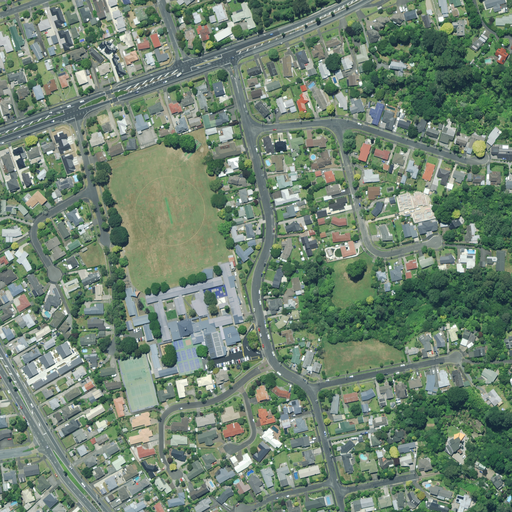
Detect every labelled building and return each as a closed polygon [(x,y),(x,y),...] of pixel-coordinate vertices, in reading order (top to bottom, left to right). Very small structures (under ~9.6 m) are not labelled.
[(106,0),(111,13),(115,11),(116,13),(121,11),(116,0),(106,0)] [(449,17),(446,0),(438,0),(440,7),(441,7),(443,18),(449,17)] [(106,15),(102,1),(99,2),(98,1),(93,3),(100,20),(106,18),(107,22),(112,20),(110,13),(106,15)] [(257,27),(248,2),(241,4),(244,11),(232,16),(234,23),(246,19),(248,25),(247,25),(249,30),(257,27)] [(219,22),(219,23),(227,20),(222,5),(213,8),(214,12),(216,12),(217,15),(219,22)] [(85,9),(84,8),(79,9),(84,23),(90,21),(92,26),(98,23),(96,17),(93,18),(89,7),(85,9)] [(144,16),(142,9),(135,11),(137,17),(136,18),(137,19),(134,20),(136,25),(141,23),(140,22),(149,18),(147,14),(144,16)] [(427,10),(428,15),(426,16),(425,15),(422,16),(423,21),(424,21),(426,29),(432,27),(430,23),(433,23),(431,18),(430,18),(429,15),(430,15),(431,16),(434,15),(432,9),(427,10)] [(71,15),(70,11),(65,13),(70,25),(79,21),(77,14),(71,15)] [(418,18),(416,11),(404,14),(406,21),(418,18)] [(198,15),(197,12),(191,14),(194,24),(202,22),(200,15),(198,15)] [(502,19),(496,19),(496,26),(505,26),(505,24),(511,24),(511,22),(511,14),(509,15),(509,17),(503,17),(502,19)] [(219,22),(217,15),(209,17),(212,24),(219,22)] [(393,21),(394,22),(394,23),(396,24),(397,23),(400,25),(402,24),(401,21),(403,21),(402,15),(392,18),(393,21)] [(66,25),(63,19),(60,21),(58,16),(53,19),(58,29),(66,25)] [(380,17),(377,18),(376,19),(377,22),(374,28),(383,33),(390,19),(385,17),(383,16),(381,18),(380,17)] [(51,28),(48,20),(41,22),(41,23),(38,24),(41,32),(51,28)] [(465,36),(465,21),(458,21),(458,22),(454,22),(454,26),(457,26),(457,36),(465,36)] [(36,34),(35,32),(36,31),(36,30),(33,23),(29,25),(29,23),(24,24),(26,32),(28,40),(37,37),(36,34)] [(201,25),(198,26),(198,28),(197,28),(199,35),(201,34),(203,41),(210,39),(208,35),(211,34),(208,25),(202,27),(201,25)] [(16,52),(18,51),(19,54),(23,53),(22,50),(20,46),(24,45),(23,41),(24,41),(22,36),(20,37),(16,26),(10,28),(13,39),(12,39),(16,52)] [(79,37),(76,28),(71,30),(74,39),(79,37)] [(137,30),(131,32),(135,41),(137,40),(138,44),(141,42),(137,30)] [(195,38),(193,30),(185,32),(187,40),(190,40),(188,48),(193,49),(195,38)] [(370,44),(377,42),(379,39),(378,33),(375,34),(374,30),(367,31),(370,44)] [(4,38),(2,32),(0,32),(0,43),(1,46),(4,45),(6,53),(14,51),(9,36),(4,38)] [(128,46),(129,48),(134,46),(130,33),(120,37),(121,42),(123,41),(124,43),(126,42),(127,46),(128,46)] [(162,46),(158,34),(151,36),(155,48),(162,46)] [(488,38),(483,34),(480,39),(485,43),(488,38)] [(59,43),(56,35),(47,39),(50,46),(59,43)] [(144,43),(138,44),(139,50),(150,48),(149,38),(143,39),(144,43)] [(331,51),(330,48),(333,47),(334,48),(337,47),(337,46),(340,45),(338,38),(326,42),(329,49),(328,49),(328,51),(331,51)] [(42,52),(37,43),(31,46),(39,61),(44,58),(41,53),(42,52)] [(317,44),(318,45),(314,46),(315,48),(313,49),(313,51),(311,52),(314,58),(318,57),(319,60),(325,58),(324,57),(325,57),(321,44),(321,43),(317,44)] [(370,60),(366,44),(359,46),(362,54),(357,56),(359,63),(370,60)] [(57,49),(56,46),(48,49),(51,56),(56,54),(55,50),(57,49)] [(105,59),(92,47),(89,51),(91,52),(90,54),(100,64),(105,59)] [(85,53),(84,48),(71,52),(73,57),(75,56),(76,61),(82,59),(81,55),(85,53)] [(509,54),(505,52),(506,50),(503,48),(502,48),(501,50),(499,49),(496,54),(501,57),(498,62),(504,65),(509,54)] [(161,55),(159,49),(155,50),(159,63),(170,59),(167,53),(161,55)] [(123,52),(124,55),(127,65),(131,64),(131,62),(139,60),(136,51),(130,53),(128,54),(127,51),(123,52)] [(154,52),(151,53),(146,55),(148,61),(147,61),(148,65),(151,64),(151,66),(155,65),(154,62),(156,62),(153,55),(155,54),(154,52)] [(296,60),(296,62),(298,62),(301,69),(305,69),(304,63),(308,62),(307,53),(296,54),(297,60),(296,60)] [(126,75),(119,55),(112,58),(119,77),(126,75)] [(299,68),(297,63),(292,63),(291,57),(286,57),(282,58),(284,77),(293,76),(292,67),(295,67),(295,68),(299,68)] [(32,63),(31,58),(22,60),(24,66),(32,63)] [(350,61),(349,58),(342,60),(346,72),(351,71),(350,69),(354,67),(352,61),(350,61)] [(45,61),(46,63),(45,64),(45,66),(46,66),(48,71),(54,69),(51,59),(45,61)] [(408,64),(405,64),(406,60),(401,59),(400,63),(392,62),(391,69),(402,70),(402,72),(404,72),(404,70),(407,71),(408,64)] [(111,68),(109,63),(98,67),(101,76),(107,74),(106,73),(110,72),(109,69),(111,68)] [(278,74),(274,63),(267,66),(271,77),(278,74)] [(331,75),(327,64),(319,67),(323,79),(328,77),(331,75)] [(262,73),(260,66),(247,70),(249,77),(262,73)] [(317,74),(315,68),(308,71),(310,76),(317,74)] [(89,83),(85,70),(76,73),(80,86),(89,83)] [(344,78),(340,70),(335,72),(338,80),(344,78)] [(24,76),(23,72),(12,75),(12,73),(7,75),(9,83),(17,81),(18,84),(27,82),(25,76),(24,76)] [(70,78),(68,74),(59,78),(63,89),(69,86),(67,79),(70,78)] [(359,80),(359,75),(349,76),(349,80),(347,80),(348,86),(356,86),(356,80),(359,80)] [(259,84),(257,78),(248,80),(249,87),(256,86),(256,88),(261,87),(260,83),(259,84)] [(58,90),(55,80),(49,81),(50,84),(48,85),(48,84),(44,86),(47,96),(52,94),(51,92),(58,90)] [(281,88),(279,81),(266,85),(269,92),(281,88)] [(226,94),(222,82),(213,84),(216,96),(226,94)] [(210,92),(208,84),(203,85),(196,87),(201,109),(204,109),(205,112),(208,111),(207,108),(208,107),(205,96),(204,97),(203,93),(210,92)] [(45,98),(41,85),(33,88),(38,100),(45,98)] [(30,94),(28,87),(17,90),(20,100),(26,98),(25,97),(28,96),(28,95),(30,94)] [(329,108),(318,87),(312,90),(314,94),(313,94),(322,111),(329,108)] [(253,90),(253,91),(251,92),(253,99),(263,96),(261,89),(256,91),(255,90),(253,90)] [(191,91),(187,92),(188,96),(186,97),(186,99),(181,100),(183,107),(195,103),(191,91)] [(347,102),(342,92),(336,96),(340,103),(339,104),(339,108),(344,108),(344,110),(348,110),(347,102)] [(309,102),(303,93),(300,96),(302,98),(297,102),(300,112),(307,110),(305,104),(309,102)] [(290,107),(295,106),(293,99),(284,102),(282,98),(276,100),(279,107),(282,114),(287,112),(286,109),(290,107)] [(357,100),(356,98),(351,100),(353,107),(350,108),(352,114),(357,112),(358,113),(362,112),(362,113),(365,111),(361,99),(357,100)] [(12,109),(10,100),(0,103),(4,116),(10,114),(9,110),(12,109)] [(151,115),(152,114),(152,116),(155,115),(155,113),(156,113),(157,115),(161,113),(160,111),(163,110),(161,102),(156,104),(156,105),(148,108),(151,115)] [(264,116),(266,117),(271,113),(261,102),(256,107),(259,110),(257,111),(263,117),(264,116)] [(180,106),(179,103),(174,104),(173,103),(169,105),(172,114),(178,112),(179,113),(183,112),(181,106),(180,106)] [(371,116),(372,118),(374,119),(372,124),(378,126),(385,105),(378,103),(376,110),(372,109),(370,114),(371,115),(371,116)] [(389,112),(386,110),(382,121),(387,123),(385,128),(392,131),(396,119),(393,118),(395,113),(389,112)] [(226,116),(226,113),(219,114),(221,119),(210,122),(208,115),(203,116),(206,129),(223,125),(223,123),(230,122),(228,116),(226,116)] [(145,123),(142,115),(135,117),(137,123),(135,124),(139,134),(142,133),(141,131),(149,128),(147,122),(145,123)] [(169,123),(167,115),(160,117),(163,125),(169,123)] [(189,130),(185,117),(179,119),(181,125),(177,126),(179,132),(183,131),(183,132),(189,130)] [(202,125),(199,118),(189,121),(192,128),(197,126),(197,127),(202,125)] [(128,126),(125,119),(117,122),(122,135),(126,134),(125,130),(127,129),(126,126),(128,126)] [(411,124),(400,120),(398,126),(409,130),(411,124)] [(423,133),(425,134),(426,128),(428,126),(424,121),(416,128),(420,133),(423,130),(423,133)] [(113,132),(109,122),(106,123),(106,125),(102,126),(105,133),(109,131),(109,133),(113,132)] [(454,141),(458,129),(441,123),(439,129),(444,131),(440,142),(449,144),(450,140),(454,141)] [(234,134),(232,127),(223,129),(224,136),(219,137),(221,142),(233,139),(232,135),(234,134)] [(440,131),(428,128),(426,135),(438,138),(440,131)] [(500,135),(498,133),(500,131),(496,128),(488,138),(490,139),(488,142),(492,146),(496,141),(500,135)] [(170,135),(169,133),(168,129),(160,132),(162,137),(170,135)] [(105,143),(102,132),(98,133),(92,135),(94,140),(90,141),(92,147),(98,145),(99,146),(103,145),(103,144),(105,143)] [(467,147),(470,137),(460,133),(458,139),(456,138),(454,144),(456,144),(457,143),(467,147)] [(472,137),(468,147),(474,150),(476,142),(484,145),(486,139),(473,134),(472,137)] [(300,152),(299,150),(300,150),(299,145),(305,144),(303,137),(290,140),(293,150),(295,149),(295,151),(296,150),(297,152),(300,152)] [(326,143),(328,140),(323,137),(321,139),(307,140),(307,147),(320,147),(320,148),(326,148),(326,143)] [(57,145),(58,144),(63,158),(68,156),(66,149),(71,147),(69,142),(66,143),(65,141),(63,142),(61,138),(57,140),(57,141),(56,142),(57,145)] [(136,150),(136,139),(129,139),(130,146),(127,146),(127,150),(136,150)] [(281,147),(278,140),(271,143),(271,144),(266,146),(269,152),(280,147),(282,153),(290,151),(288,145),(281,147)] [(56,149),(53,142),(42,146),(44,154),(47,153),(48,155),(54,153),(53,150),(56,149)] [(220,146),(215,147),(217,155),(213,156),(215,161),(242,154),(240,148),(236,149),(235,143),(229,144),(230,148),(221,150),(220,146)] [(372,146),(364,143),(361,151),(362,151),(359,160),(366,162),(370,150),(372,146)] [(124,153),(121,144),(108,148),(112,157),(124,153)] [(38,147),(33,149),(32,148),(27,150),(27,152),(30,160),(41,156),(38,147)] [(384,151),(377,149),(374,156),(388,160),(391,153),(384,150),(384,151)] [(511,157),(511,150),(498,149),(498,158),(507,158),(507,161),(511,160),(511,157)] [(99,164),(106,162),(108,161),(106,157),(104,157),(102,152),(96,154),(99,164)] [(330,157),(328,152),(321,153),(322,159),(317,160),(317,163),(311,164),(313,170),(318,169),(318,168),(326,167),(325,165),(332,164),(331,157),(330,157)] [(404,156),(396,153),(393,162),(403,166),(405,160),(403,159),(404,156)] [(16,170),(10,154),(1,157),(4,165),(5,164),(7,169),(8,169),(9,173),(16,170)] [(284,159),(283,155),(274,156),(274,157),(271,157),(272,164),(276,163),(277,172),(284,171),(283,159),(284,159)] [(227,176),(226,174),(234,173),(233,169),(239,168),(238,164),(241,163),(240,157),(228,160),(229,166),(229,168),(218,170),(219,178),(227,176)] [(20,160),(20,159),(15,160),(19,171),(18,171),(23,184),(29,182),(25,171),(29,170),(26,158),(20,160)] [(415,162),(410,160),(407,171),(414,173),(412,178),(416,179),(420,169),(413,167),(415,162)] [(436,165),(428,163),(423,179),(425,180),(424,181),(427,182),(428,180),(431,181),(436,165)] [(296,176),(298,176),(298,172),(296,172),(295,166),(290,167),(291,173),(288,173),(289,177),(291,177),(292,181),(297,181),(296,176)] [(451,172),(440,168),(437,176),(442,178),(441,184),(446,186),(451,172)] [(40,179),(42,180),(43,179),(44,180),(45,179),(45,178),(48,175),(46,173),(47,172),(45,169),(40,174),(37,177),(39,179),(40,179)] [(373,175),(373,170),(365,170),(365,177),(364,177),(365,183),(380,182),(379,175),(373,175)] [(333,175),(333,171),(324,173),(327,183),(336,181),(334,174),(333,175)] [(466,174),(456,171),(453,177),(457,179),(456,182),(462,183),(463,180),(464,180),(466,174)] [(11,180),(11,181),(8,182),(11,191),(20,188),(17,178),(18,178),(16,172),(10,174),(12,179),(11,180)] [(501,172),(492,172),(492,174),(487,174),(487,185),(491,185),(491,181),(497,182),(497,184),(501,184),(501,172)] [(286,183),(284,175),(277,177),(280,189),(293,186),(292,181),(286,183)] [(479,175),(474,175),(473,183),(481,183),(481,185),(485,185),(485,176),(479,176),(479,175)] [(234,176),(234,177),(230,176),(228,183),(232,184),(232,183),(239,185),(244,185),(245,179),(243,178),(234,176)] [(75,187),(71,177),(64,180),(65,181),(61,182),(60,181),(56,182),(59,190),(55,191),(56,192),(50,194),(52,200),(62,196),(61,192),(64,190),(69,188),(70,189),(75,187)] [(341,194),(339,184),(326,187),(328,196),(324,197),(325,201),(332,199),(331,196),(341,194)] [(302,188),(301,185),(292,187),(294,194),(301,193),(300,188),(302,188)] [(381,196),(380,187),(369,188),(369,200),(375,200),(375,199),(377,199),(376,196),(381,196)] [(240,204),(248,202),(247,196),(248,195),(247,189),(239,191),(241,199),(239,200),(240,203),(236,204),(237,207),(241,206),(240,204)] [(290,196),(288,189),(282,191),(283,198),(275,200),(276,206),(283,204),(300,200),(299,194),(290,196)] [(48,201),(39,191),(26,204),(29,207),(31,206),(33,208),(39,202),(43,205),(48,201)] [(417,205),(418,204),(416,197),(414,198),(413,194),(402,196),(404,207),(409,206),(411,212),(418,210),(417,205)] [(331,206),(329,206),(330,210),(333,209),(333,211),(339,210),(340,213),(345,211),(344,207),(347,206),(346,203),(347,203),(346,198),(337,200),(338,203),(331,205),(331,206)] [(7,207),(7,201),(2,201),(1,215),(7,215),(7,212),(13,213),(13,215),(17,215),(17,210),(20,210),(25,216),(29,213),(24,206),(24,205),(20,205),(19,207),(7,207)] [(376,217),(381,212),(384,204),(378,202),(376,208),(372,213),(376,217)] [(254,217),(251,205),(244,207),(245,210),(238,212),(240,218),(247,216),(248,219),(254,217)] [(294,208),(294,205),(286,207),(288,213),(283,214),(285,219),(297,216),(296,212),(300,211),(298,207),(294,208)] [(78,213),(76,209),(67,215),(72,222),(73,222),(76,227),(85,222),(83,218),(79,220),(76,214),(78,213)] [(429,220),(428,220),(426,214),(427,214),(426,209),(417,211),(420,221),(415,224),(418,228),(422,226),(424,229),(428,226),(432,224),(429,220)] [(313,224),(310,215),(304,217),(306,225),(313,224)] [(451,228),(456,226),(457,228),(468,222),(464,215),(453,221),(454,222),(449,225),(451,228)] [(340,219),(334,217),(331,223),(339,227),(347,225),(346,219),(340,219)] [(65,223),(64,221),(58,224),(56,225),(64,239),(71,235),(64,224),(65,223)] [(71,230),(74,229),(76,228),(75,226),(73,227),(70,221),(67,223),(71,230)] [(85,229),(89,226),(87,222),(79,226),(81,230),(78,232),(85,243),(92,239),(87,231),(87,232),(85,229)] [(301,228),(299,222),(285,227),(288,233),(293,231),(294,232),(300,230),(301,231),(303,230),(302,227),(301,228)] [(469,223),(469,225),(469,226),(466,226),(467,236),(465,236),(465,242),(470,241),(470,244),(478,243),(478,241),(480,241),(480,235),(475,236),(475,228),(476,227),(476,223),(469,223)] [(254,232),(252,224),(246,225),(248,240),(253,240),(253,238),(256,237),(255,232),(254,232)] [(410,226),(409,224),(402,225),(405,238),(412,236),(413,238),(418,237),(417,230),(415,231),(414,225),(410,226)] [(237,230),(236,225),(230,227),(234,243),(245,241),(243,234),(238,236),(237,231),(237,230)] [(19,229),(18,226),(14,227),(15,230),(3,230),(3,237),(6,237),(6,243),(13,243),(13,237),(16,237),(23,235),(21,228),(19,229)] [(382,239),(383,239),(383,241),(393,241),(393,236),(390,236),(386,226),(379,228),(382,236),(382,239)] [(340,236),(340,232),(332,233),(333,243),(351,241),(350,233),(345,234),(346,235),(340,236)] [(57,236),(45,244),(49,251),(52,250),(55,254),(52,256),(56,261),(67,255),(64,250),(61,252),(58,246),(62,244),(57,236)] [(310,241),(308,236),(302,238),(303,245),(305,244),(308,257),(315,255),(314,249),(319,247),(317,240),(310,241)] [(292,239),(286,239),(286,241),(282,241),(282,245),(282,247),(286,247),(282,259),(288,261),(292,249),(292,239)] [(82,245),(79,240),(66,247),(68,251),(70,249),(71,251),(82,245)] [(357,254),(353,241),(348,242),(350,250),(347,251),(345,246),(341,247),(343,258),(357,254)] [(244,252),(238,245),(235,247),(237,250),(236,252),(244,263),(249,259),(248,257),(254,251),(251,247),(244,252)] [(14,259),(9,250),(5,253),(10,261),(14,259)] [(29,255),(25,252),(23,254),(19,250),(15,255),(19,259),(17,261),(21,264),(22,264),(24,265),(28,272),(33,269),(26,258),(29,255)] [(497,250),(497,257),(488,257),(487,264),(493,264),(493,262),(497,262),(497,271),(505,271),(506,251),(497,250)] [(431,254),(424,256),(419,258),(423,269),(435,264),(431,254)] [(456,260),(452,255),(449,256),(440,257),(441,264),(451,263),(456,260)] [(475,269),(476,256),(461,255),(461,263),(467,263),(467,269),(475,269)] [(9,264),(5,256),(0,258),(0,262),(1,265),(5,263),(6,265),(9,264)] [(79,265),(75,257),(67,261),(69,265),(68,266),(70,270),(79,265)] [(418,268),(416,261),(410,262),(410,263),(406,264),(408,270),(418,268)] [(230,263),(221,266),(237,325),(246,322),(230,263)] [(404,269),(403,265),(392,268),(393,273),(391,273),(392,282),(403,280),(401,270),(404,269)] [(280,289),(281,283),(287,284),(288,278),(284,277),(285,270),(278,268),(277,274),(275,274),(273,287),(280,289)] [(0,279),(1,281),(3,279),(6,285),(12,282),(12,281),(17,279),(12,270),(2,275),(2,273),(0,273),(0,279)] [(385,270),(381,271),(376,273),(378,281),(382,280),(382,283),(388,281),(385,270)] [(99,277),(97,272),(89,275),(90,277),(82,280),(84,287),(100,280),(99,277)] [(40,285),(34,274),(28,277),(35,290),(32,291),(35,297),(39,295),(39,296),(45,293),(42,288),(43,288),(42,285),(40,285)] [(222,275),(146,295),(148,305),(224,284),(222,275)] [(302,293),(305,293),(304,290),(302,291),(299,278),(293,279),(294,285),(293,286),(294,292),(296,291),(297,295),(302,294),(302,293)] [(69,293),(80,288),(78,283),(79,283),(78,279),(66,284),(67,287),(63,288),(68,299),(71,298),(69,293)] [(26,289),(24,290),(21,285),(16,288),(14,284),(8,287),(14,297),(25,291),(25,292),(27,291),(26,289)] [(103,296),(103,285),(99,285),(99,286),(96,286),(96,288),(93,288),(93,293),(96,293),(96,301),(102,300),(102,296),(103,296)] [(133,287),(127,289),(129,297),(135,295),(133,287)] [(58,307),(58,305),(60,306),(62,300),(60,300),(60,297),(56,288),(53,289),(56,297),(49,295),(45,310),(50,311),(52,305),(58,307)] [(211,314),(205,292),(196,294),(198,299),(193,301),(196,309),(199,314),(202,317),(211,314)] [(31,305),(25,294),(12,301),(17,309),(17,308),(20,312),(31,305)] [(183,296),(175,298),(180,315),(188,313),(183,296)] [(137,314),(133,297),(127,298),(131,316),(137,314)] [(283,306),(281,299),(270,301),(271,305),(269,305),(270,310),(271,310),(272,315),(278,314),(277,310),(280,310),(279,307),(283,306)] [(298,307),(297,299),(289,300),(289,304),(284,305),(285,310),(291,309),(291,308),(298,307)] [(15,311),(11,303),(2,308),(6,314),(0,317),(3,322),(15,315),(13,312),(15,311)] [(104,303),(97,303),(97,307),(91,307),(91,309),(85,309),(85,315),(104,314),(104,303)] [(165,303),(155,305),(165,342),(175,340),(165,303)] [(61,313),(58,311),(55,315),(52,318),(54,319),(50,324),(56,329),(66,316),(62,312),(61,313)] [(300,319),(299,311),(292,312),(294,320),(300,319)] [(31,316),(29,314),(23,317),(24,320),(19,323),(22,329),(28,325),(29,329),(36,325),(34,321),(36,320),(33,315),(31,316)] [(192,317),(171,322),(176,340),(192,336),(195,345),(208,342),(213,359),(225,355),(218,329),(235,324),(232,314),(194,324),(192,317)] [(284,315),(281,321),(275,324),(279,330),(286,325),(290,318),(284,315)] [(151,316),(135,320),(137,327),(153,323),(151,316)] [(104,326),(104,319),(88,320),(88,328),(99,328),(99,330),(105,330),(105,326),(104,326)] [(72,334),(68,331),(71,328),(68,325),(70,324),(66,321),(59,330),(62,332),(64,334),(63,336),(68,340),(72,334)] [(152,324),(145,326),(149,342),(156,340),(152,324)] [(459,331),(457,325),(453,326),(454,327),(449,329),(453,342),(458,340),(456,332),(459,331)] [(52,331),(49,326),(36,334),(39,339),(52,331)] [(238,326),(225,329),(229,346),(243,343),(238,326)] [(10,328),(7,330),(5,327),(2,329),(4,333),(0,335),(3,340),(7,338),(9,341),(15,337),(10,328)] [(284,346),(288,345),(295,344),(293,330),(282,332),(283,337),(286,336),(287,342),(284,343),(284,346)] [(474,343),(478,335),(467,330),(461,344),(466,347),(467,346),(469,349),(474,345),(472,342),(474,343)] [(438,348),(445,347),(445,341),(441,336),(442,335),(441,333),(434,337),(437,342),(437,347),(434,347),(434,352),(438,351),(438,348)] [(97,344),(96,334),(89,334),(90,338),(84,339),(84,338),(81,338),(81,346),(97,344)] [(430,342),(433,340),(429,335),(426,337),(424,335),(419,338),(424,346),(425,349),(422,350),(423,358),(428,357),(427,351),(432,350),(431,344),(430,342)] [(37,340),(35,337),(28,341),(30,345),(37,340)] [(56,337),(54,338),(45,343),(47,345),(44,347),(46,351),(56,345),(55,343),(56,342),(55,340),(57,339),(56,337)] [(29,346),(24,338),(18,341),(20,345),(16,348),(19,352),(29,346)] [(164,366),(158,343),(149,346),(156,368),(164,366)] [(295,347),(295,349),(293,349),(294,354),(291,362),(297,364),(297,365),(300,365),(302,360),(299,360),(301,356),(301,355),(300,348),(299,348),(299,346),(295,347)] [(412,348),(412,349),(409,350),(409,347),(406,347),(407,351),(405,351),(406,354),(409,354),(410,355),(419,353),(418,348),(414,349),(413,348),(412,348)] [(42,355),(38,348),(22,358),(26,364),(42,355)] [(310,350),(310,352),(308,351),(303,367),(307,369),(307,370),(312,372),(313,371),(319,373),(322,365),(315,362),(313,367),(311,366),(315,354),(315,352),(310,350)] [(469,352),(470,358),(486,356),(485,350),(469,352)] [(96,369),(96,367),(98,367),(97,354),(85,355),(85,359),(87,359),(87,361),(90,361),(91,368),(93,368),(93,369),(96,369)] [(56,363),(53,358),(50,359),(51,360),(45,364),(48,368),(56,363)] [(33,371),(32,371),(34,375),(43,369),(39,362),(31,367),(33,371)] [(78,367),(79,370),(74,373),(79,382),(82,380),(81,379),(82,379),(84,378),(83,376),(87,374),(83,367),(81,369),(80,366),(78,367)] [(178,366),(160,370),(162,377),(180,373),(178,366)] [(102,377),(112,375),(112,377),(117,376),(117,374),(116,368),(101,370),(102,377)] [(492,372),(486,369),(482,375),(488,379),(486,383),(490,386),(493,382),(494,382),(499,374),(493,370),(492,372)] [(230,380),(228,370),(219,372),(215,373),(217,379),(216,379),(218,385),(222,384),(221,381),(224,380),(224,382),(230,380)] [(449,381),(448,377),(449,377),(447,370),(446,370),(441,371),(441,373),(440,373),(442,381),(439,382),(440,388),(450,385),(449,381)] [(463,383),(460,370),(453,372),(454,377),(453,377),(454,381),(455,380),(457,388),(464,386),(464,387),(469,386),(468,381),(463,383)] [(57,377),(54,372),(44,378),(41,374),(34,378),(38,384),(36,385),(38,388),(57,377)] [(214,389),(211,375),(207,376),(207,377),(197,379),(199,387),(206,386),(207,391),(214,389)] [(438,390),(434,389),(435,384),(436,376),(427,376),(427,383),(426,390),(434,392),(438,393),(438,390)] [(75,384),(72,379),(66,382),(69,387),(75,384)] [(189,386),(187,379),(176,382),(180,398),(186,397),(185,392),(186,392),(184,387),(189,386)] [(423,387),(422,379),(409,381),(411,389),(423,387)] [(95,387),(92,381),(85,385),(85,386),(82,388),(85,393),(95,387)] [(122,388),(121,381),(106,384),(108,391),(122,388)] [(268,396),(265,385),(260,387),(261,389),(257,390),(258,394),(256,395),(258,403),(270,400),(269,396),(268,396)] [(394,398),(392,385),(380,387),(381,394),(386,393),(387,399),(394,398)] [(176,397),(173,386),(166,387),(168,393),(165,394),(164,390),(158,392),(160,403),(167,401),(166,399),(176,397)] [(276,386),(272,391),(278,397),(290,398),(291,393),(289,393),(289,391),(282,391),(276,386)] [(402,404),(401,399),(408,397),(406,386),(395,388),(398,399),(396,400),(397,405),(402,404)] [(82,394),(78,387),(68,393),(69,393),(65,395),(69,402),(82,394)] [(49,392),(47,389),(42,392),(47,399),(54,395),(52,390),(49,392)] [(372,402),(371,399),(376,396),(372,389),(367,392),(361,393),(362,401),(367,400),(367,403),(372,402)] [(503,401),(494,389),(489,394),(492,398),(490,399),(496,406),(503,401)] [(93,394),(95,396),(89,399),(92,404),(98,401),(97,400),(103,396),(100,390),(93,394)] [(359,401),(357,393),(344,395),(345,403),(359,401)] [(340,397),(335,396),(333,396),(331,414),(338,414),(340,397)] [(125,404),(123,397),(114,400),(119,418),(125,416),(123,410),(124,410),(123,405),(125,404)] [(59,401),(57,398),(49,403),(54,411),(61,407),(58,402),(59,401)] [(289,408),(290,413),(294,412),(295,415),(303,413),(301,407),(300,408),(298,400),(291,401),(293,407),(289,408)] [(106,411),(102,404),(90,411),(91,413),(86,415),(89,421),(106,411)] [(369,409),(368,404),(362,405),(363,413),(371,411),(371,408),(369,409)] [(71,411),(68,406),(62,410),(65,415),(63,416),(66,420),(81,411),(79,407),(71,411)] [(235,414),(233,406),(225,409),(227,414),(221,416),(224,423),(241,418),(239,413),(235,414)] [(290,413),(289,408),(283,409),(284,415),(280,416),(283,427),(291,425),(288,413),(290,413)] [(258,410),(259,414),(260,418),(262,418),(263,421),(260,421),(262,426),(275,422),(274,417),(267,418),(267,417),(269,416),(267,409),(264,410),(263,409),(258,410)] [(150,416),(149,412),(141,414),(142,416),(136,417),(137,419),(132,420),(133,423),(132,423),(133,428),(145,425),(146,427),(151,425),(149,417),(150,416)] [(63,419),(60,413),(54,416),(58,422),(63,419)] [(216,426),(214,414),(205,416),(206,418),(203,418),(202,417),(196,418),(198,427),(205,426),(211,424),(212,427),(216,426)] [(382,419),(382,417),(376,418),(376,420),(373,421),(374,428),(379,427),(380,429),(386,428),(385,426),(388,425),(387,418),(382,419)] [(6,423),(5,418),(0,419),(0,428),(8,427),(7,423),(6,423)] [(188,418),(182,418),(182,423),(174,422),(174,424),(172,424),(171,431),(177,431),(177,430),(184,431),(183,431),(188,431),(188,418)] [(303,421),(302,418),(296,420),(298,428),(294,429),(295,434),(308,430),(307,426),(306,426),(305,420),(303,421)] [(62,437),(65,435),(66,436),(80,428),(79,426),(81,425),(78,420),(76,421),(74,419),(70,422),(71,424),(62,430),(63,431),(60,433),(62,437)] [(108,426),(104,420),(100,423),(99,421),(96,423),(99,429),(98,430),(99,433),(104,430),(104,429),(108,426)] [(241,429),(239,422),(227,426),(228,430),(223,431),(225,438),(245,433),(244,428),(241,429)] [(355,425),(345,427),(345,423),(341,424),(341,425),(340,426),(340,429),(336,430),(336,434),(356,430),(355,425)] [(150,431),(149,428),(139,431),(140,435),(129,438),(131,445),(143,442),(144,443),(150,442),(149,437),(153,436),(152,431),(150,431)] [(277,441),(274,438),(274,437),(273,436),(275,433),(270,428),(262,438),(267,442),(268,442),(276,448),(277,447),(279,448),(282,444),(277,440),(277,441)] [(87,439),(81,429),(73,434),(75,438),(76,437),(80,443),(87,439)] [(14,430),(4,431),(0,433),(0,439),(1,442),(8,437),(15,437),(14,430)] [(218,437),(216,430),(198,435),(200,444),(205,442),(207,446),(214,444),(212,440),(215,439),(215,438),(218,437)] [(404,435),(404,431),(395,433),(396,437),(394,437),(395,442),(404,441),(403,435),(404,435)] [(109,440),(106,434),(96,439),(95,438),(90,440),(93,445),(97,442),(99,445),(109,440)] [(181,436),(172,435),(172,439),(171,446),(178,446),(178,444),(187,445),(188,437),(181,437),(181,436)] [(311,445),(309,436),(291,441),(292,448),(302,446),(303,448),(311,445)] [(451,436),(449,437),(445,451),(451,456),(460,449),(461,440),(459,437),(454,440),(451,436)] [(380,437),(372,437),(372,443),(370,443),(371,447),(381,445),(380,437)] [(340,447),(342,453),(348,452),(355,445),(351,440),(346,446),(340,447)] [(271,449),(263,442),(258,447),(262,450),(258,454),(256,453),(253,457),(259,463),(271,449)] [(89,453),(84,445),(77,449),(82,457),(89,453)] [(120,451),(117,445),(107,450),(110,456),(120,451)] [(140,459),(141,459),(141,461),(144,460),(143,458),(156,454),(154,449),(150,450),(149,449),(144,451),(142,447),(137,448),(140,459)] [(178,450),(173,449),(172,455),(174,456),(173,458),(178,459),(178,460),(185,462),(187,456),(184,455),(185,452),(182,451),(181,452),(178,451),(178,450)] [(313,454),(311,450),(302,452),(303,457),(305,456),(306,461),(302,462),(303,467),(315,463),(314,460),(315,460),(314,454),(313,454)] [(384,459),(383,457),(382,450),(376,451),(378,458),(379,458),(380,466),(384,470),(389,466),(390,467),(394,467),(393,465),(392,459),(387,460),(387,458),(384,459)] [(216,461),(212,453),(206,457),(205,455),(202,457),(207,465),(205,466),(208,470),(213,467),(211,464),(216,461)] [(254,463),(248,453),(242,456),(244,459),(244,461),(239,464),(239,465),(234,468),(238,473),(249,467),(248,466),(254,463)] [(353,459),(351,453),(342,456),(346,473),(348,472),(348,474),(354,473),(353,465),(351,460),(353,459)] [(413,463),(411,454),(408,455),(408,456),(400,458),(402,467),(409,466),(409,464),(413,463)] [(126,463),(121,455),(118,457),(119,459),(113,463),(117,471),(122,468),(121,466),(126,463)] [(98,464),(93,457),(85,462),(87,466),(88,465),(90,468),(98,464)] [(477,458),(473,465),(484,471),(488,465),(477,458)] [(428,461),(428,459),(419,460),(420,465),(418,465),(419,470),(425,469),(426,471),(433,469),(431,461),(428,461)] [(205,471),(198,460),(192,464),(195,469),(187,475),(190,480),(205,471)] [(378,472),(375,460),(371,460),(371,463),(367,463),(367,462),(360,463),(362,471),(370,470),(371,474),(378,472)] [(149,465),(146,461),(141,463),(145,470),(147,470),(147,472),(149,473),(149,474),(151,479),(156,476),(154,473),(159,470),(156,465),(155,466),(149,465)] [(142,471),(139,473),(133,464),(126,469),(127,471),(126,471),(127,474),(123,477),(126,482),(138,474),(139,477),(141,476),(140,475),(143,473),(142,471)] [(24,469),(25,474),(26,477),(41,474),(39,465),(24,467),(24,469)] [(290,473),(288,466),(277,470),(282,487),(289,485),(286,475),(290,473)] [(321,474),(319,466),(299,471),(301,479),(321,474)] [(105,475),(100,467),(95,470),(97,474),(94,475),(97,480),(105,475)] [(228,473),(226,468),(220,472),(222,474),(216,477),(220,484),(231,478),(236,475),(233,470),(228,473)] [(275,475),(272,468),(265,471),(264,469),(261,471),(268,488),(274,486),(272,481),(273,481),(271,477),(275,475)] [(25,474),(24,469),(18,471),(20,483),(26,482),(25,477),(26,477),(25,474)] [(9,482),(11,484),(13,483),(13,485),(18,484),(15,471),(11,471),(11,473),(4,474),(5,481),(9,480),(9,482)] [(505,482),(498,473),(491,480),(499,490),(504,486),(502,484),(505,482)] [(52,486),(43,475),(37,480),(40,484),(37,487),(41,492),(46,489),(47,490),(52,486)] [(259,487),(263,484),(258,478),(257,478),(253,475),(252,475),(248,481),(256,495),(262,491),(259,487)] [(119,486),(113,477),(105,481),(107,484),(108,484),(110,487),(108,488),(110,491),(119,486)] [(158,479),(157,477),(155,478),(156,481),(154,482),(159,491),(161,490),(162,492),(164,490),(167,494),(172,491),(168,484),(165,486),(160,478),(158,479)] [(150,485),(146,479),(129,490),(132,496),(150,485)] [(481,479),(477,484),(485,491),(490,486),(481,479)] [(245,486),(242,481),(236,485),(240,491),(238,492),(240,496),(251,489),(248,484),(245,486)] [(194,501),(210,491),(209,490),(210,489),(209,486),(208,487),(206,484),(202,486),(203,488),(197,492),(196,490),(190,493),(194,501)] [(434,486),(434,488),(432,487),(430,493),(438,496),(438,498),(445,500),(446,497),(451,499),(453,493),(443,490),(444,488),(434,486)] [(131,497),(125,487),(118,491),(121,497),(119,498),(122,502),(131,497)] [(224,502),(225,503),(229,498),(235,495),(232,489),(225,491),(220,497),(219,497),(218,499),(217,500),(222,505),(224,502)] [(30,492),(29,490),(23,492),(26,503),(36,501),(34,497),(33,497),(31,492),(30,492)] [(407,494),(411,501),(408,502),(409,509),(412,508),(412,509),(416,508),(417,507),(421,502),(416,497),(413,492),(407,494)] [(186,498),(185,493),(178,494),(179,498),(168,501),(169,508),(185,505),(184,499),(186,498)] [(58,502),(51,494),(43,501),(50,509),(58,502)] [(115,499),(112,494),(106,498),(109,503),(115,499)] [(472,499),(458,495),(456,502),(461,504),(458,511),(464,511),(465,508),(470,509),(472,499)] [(392,505),(390,496),(384,497),(384,498),(379,500),(381,508),(392,505)] [(212,502),(209,497),(199,503),(200,504),(195,508),(197,511),(202,511),(210,507),(209,505),(212,502)] [(326,506),(324,498),(305,503),(307,511),(326,506)] [(366,511),(366,508),(374,506),(372,498),(353,502),(355,511),(360,511),(360,509),(361,509),(361,511),(366,511)] [(138,511),(143,509),(147,507),(144,501),(136,505),(134,503),(124,509),(126,511),(138,511)] [(293,509),(291,501),(286,502),(288,511),(300,511),(299,507),(293,509)] [(162,506),(160,502),(154,506),(157,511),(164,511),(162,506)] [(448,511),(450,508),(428,502),(426,507),(430,508),(430,510),(434,511),(435,510),(440,511),(448,511)]
